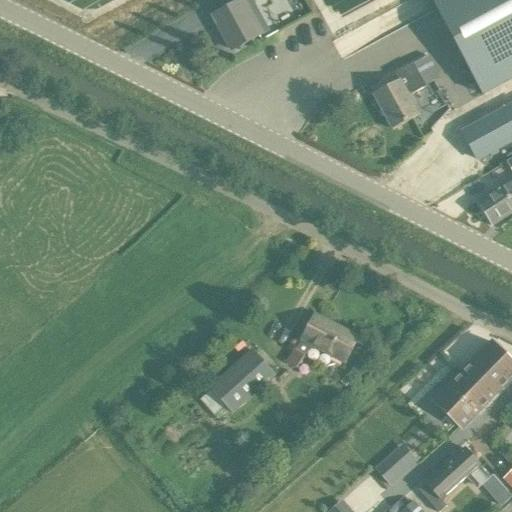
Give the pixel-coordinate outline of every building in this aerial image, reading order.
[(248,14),(256,9),(250,0),(242,0),(214,16),(234,51),(260,36),(248,14)] [(511,0),(428,0),(484,98),(511,82),(511,0)] [(428,56),(413,65),(395,75),(399,81),(373,95),(393,131),(419,116),(409,97),(441,79),(428,56)] [(511,106),(463,133),(478,160),(511,141),(511,106)] [(511,179),(478,202),(494,226),(511,214),(511,179)] [(292,334),(277,360),(304,374),(308,365),(338,381),(358,341),(309,315),(297,337),(292,334)] [(462,430),(511,378),(511,361),(493,343),(435,403),(462,430)] [(233,414),(275,378),(252,352),(210,389),(233,414)] [(419,492),(437,511),(441,511),(446,508),(441,501),(480,466),(466,450),(419,492)] [(379,473),(390,486),(399,477),(388,465),(379,473)] [(511,468),(501,480),(511,489),(511,468)] [(373,499),(384,488),(371,475),(360,486),(373,499)] [(511,499),(506,493),(497,501),(503,508),(511,499)] [(356,511),(345,497),(326,511),(356,511)] [(422,511),(412,500),(398,511),(422,511)]
